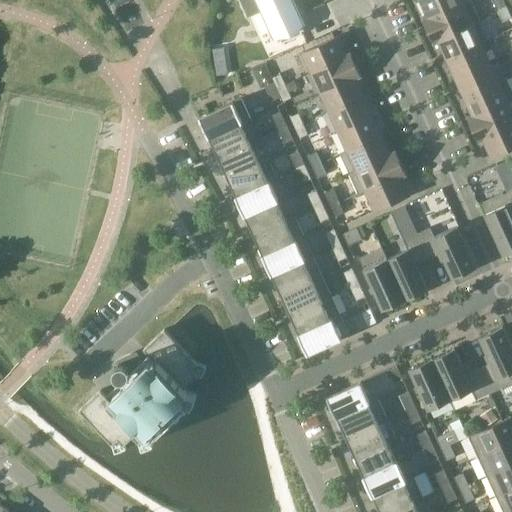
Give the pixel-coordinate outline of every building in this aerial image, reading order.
[(242,0),(249,15),(263,8),(278,42),(279,42),(279,41),(281,40),(282,43),(303,34),(302,31),(303,30),(304,31),(305,30),(290,0),(242,0)] [(421,0),(430,17),(468,0),(421,0)] [(433,41),(439,38),(439,37),(470,23),(462,4),(471,0),(468,0),(430,17),(435,28),(428,31),(433,41)] [(503,0),(492,0),(496,9),(505,5),(503,0)] [(505,5),(496,9),(502,21),(511,17),(505,5)] [(470,23),(439,37),(439,38),(448,57),(479,42),(470,23)] [(304,51),(313,71),(345,56),(335,37),(304,51)] [(448,57),(457,77),(488,62),(479,42),(448,57)] [(223,48),(211,51),(217,77),(229,74),(223,48)] [(354,77),(360,74),(351,53),(345,56),(313,71),(322,91),(354,76),(354,77)] [(457,77),(466,96),(497,82),(488,62),(457,77)] [(271,77),(273,83),(276,88),(285,84),(280,73),(271,77)] [(322,91),(331,110),(362,96),(354,76),(322,91)] [(507,101),(497,82),(466,96),(475,116),(507,101)] [(280,97),(276,88),(273,83),(265,87),(271,101),(280,97)] [(285,84),(276,88),(280,97),(282,102),(291,98),(285,84)] [(371,115),(362,96),(331,110),(340,130),(371,115)] [(208,137),(209,137),(250,118),(240,98),(199,117),(208,137)] [(484,137),(483,136),(511,122),(511,113),(507,101),(475,116),(468,119),(478,140),(484,137)] [(271,115),(277,129),(286,125),(280,111),(271,115)] [(289,116),(294,127),(303,123),(298,112),(289,116)] [(340,130),(349,150),(380,135),(371,115),(340,130)] [(209,137),(218,156),(259,138),(250,118),(209,137)] [(511,147),(511,122),(483,136),(484,137),(493,156),(511,147)] [(303,123),(294,127),(299,138),(308,134),(303,123)] [(286,125),(277,129),(284,143),(293,139),(286,125)] [(340,154),(349,173),(389,155),(380,135),(349,150),(340,154)] [(268,157),(259,138),(218,156),(227,176),(268,157)] [(289,154),(295,168),(304,164),(298,150),(289,154)] [(307,156),(312,166),(321,162),(316,151),(307,156)] [(358,193),(398,174),(399,176),(405,173),(396,152),(389,155),(349,173),(358,193)] [(277,177),(268,157),(227,176),(236,195),(269,180),(277,177)] [(321,162),(312,166),(317,177),(326,173),(321,162)] [(304,164),(295,168),(302,183),(311,178),(304,164)] [(408,195),(399,176),(398,174),(358,193),(358,194),(367,190),(376,210),(408,195)] [(244,216),(245,215),(278,200),(277,199),(281,197),(277,189),(273,190),(269,180),(236,195),(235,196),(244,216)] [(323,192),(330,206),(339,202),(333,188),(323,192)] [(511,188),(503,193),(502,192),(479,202),(503,255),(511,250),(511,188)] [(307,194),(313,208),(322,204),(316,189),(307,194)] [(245,215),(254,235),(285,220),(277,201),(278,200),(245,215)] [(339,202),(330,206),(335,217),(344,213),(339,202)] [(322,204),(313,208),(320,222),(329,218),(322,204)] [(263,254),(261,255),(303,236),(295,216),(285,220),(254,235),(263,254)] [(403,226),(407,236),(415,233),(411,222),(403,226)] [(430,227),(416,233),(428,258),(440,253),(452,278),(475,267),(456,226),(434,236),(430,227)] [(348,245),(361,239),(356,227),(342,233),(348,245)] [(325,233),(331,247),(340,243),(334,229),(325,233)] [(416,264),(428,258),(416,233),(403,239),(407,248),(386,258),(381,247),(405,300),(427,289),(416,264)] [(313,256),(303,236),(261,255),(271,275),(272,274),(313,256)] [(340,243),(331,247),(338,261),(347,257),(340,243)] [(382,310),(405,300),(381,247),(358,258),(382,310)] [(272,274),(281,294),(321,275),(313,256),(272,274)] [(343,272),(349,286),(358,282),(352,268),(343,272)] [(281,294),(290,313),(330,295),(321,275),(281,294)] [(358,282),(349,286),(356,300),(365,296),(358,282)] [(290,313),(298,333),(339,314),(330,295),(290,313)] [(361,312),(367,326),(376,322),(370,308),(361,312)] [(349,335),(339,314),(298,333),(297,333),(307,354),(349,335)] [(478,367),(489,393),(502,387),(502,389),(511,384),(511,348),(502,326),(479,336),(490,362),(478,367)] [(191,368),(197,363),(192,358),(164,329),(143,349),(153,359),(141,370),(130,369),(124,365),(117,365),(118,372),(121,378),(126,383),(110,399),(100,389),(79,409),(108,440),(112,444),(117,438),(123,444),(137,431),(137,432),(141,436),(146,430),(152,436),(188,403),(182,397),(187,391),(184,387),(186,385),(197,374),(191,368)] [(454,348),(431,358),(450,400),(472,390),(476,399),(489,393),(478,367),(465,373),(454,348)] [(450,400),(431,358),(409,368),(428,410),(450,400)] [(394,384),(402,379),(396,365),(387,369),(394,384)] [(336,417),(337,417),(337,416),(369,402),(360,381),(326,397),(336,417)] [(399,395),(405,409),(414,405),(408,391),(399,395)] [(346,436),(377,422),(386,418),(378,398),(369,402),(337,416),(337,417),(346,436)] [(414,405),(405,409),(412,423),(421,419),(414,405)] [(468,436),(477,456),(511,440),(511,424),(509,417),(468,436)] [(346,436),(355,456),(386,441),(377,422),(346,436)] [(441,448),(450,444),(458,440),(453,429),(435,437),(441,448)] [(417,434),(423,448),(432,444),(426,430),(417,434)] [(511,463),(511,440),(477,456),(486,476),(511,463)] [(395,461),(386,441),(355,456),(363,475),(364,475),(384,466),(395,461)] [(432,444),(423,448),(430,463),(438,459),(432,444)] [(450,444),(441,448),(446,460),(455,456),(450,444)] [(396,460),(395,461),(384,466),(364,475),(363,475),(362,476),(372,496),(373,495),(405,480),(396,460)] [(495,495),(511,487),(511,463),(486,476),(495,495)] [(435,474),(441,488),(450,484),(443,469),(435,474)] [(454,477),(459,490),(468,485),(463,473),(454,477)] [(405,480),(373,495),(380,511),(387,511),(422,496),(413,477),(405,480)] [(450,484),(441,488),(448,502),(456,498),(450,484)] [(468,485),(459,490),(465,502),(474,498),(468,485)] [(511,487),(495,495),(502,511),(510,511),(511,511),(511,487)] [(387,511),(429,511),(422,496),(387,511)] [(13,511),(0,501),(0,511),(13,511)]
